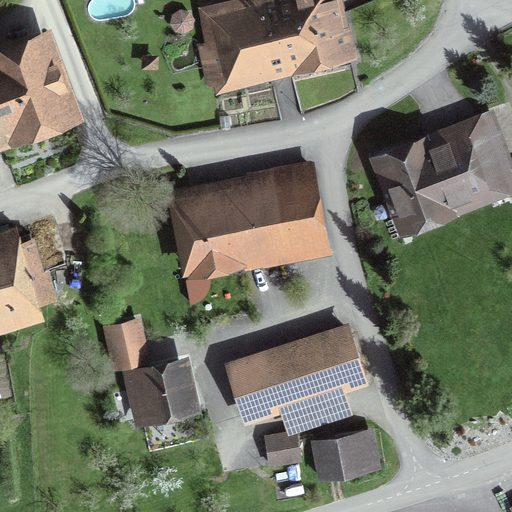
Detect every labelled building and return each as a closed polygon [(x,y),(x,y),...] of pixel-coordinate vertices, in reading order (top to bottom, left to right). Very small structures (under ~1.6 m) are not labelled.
[(267,29),(260,0),(206,12),(222,79),(351,49),(343,12),(267,29)] [(260,0),(267,29),(343,12),(339,0),(260,0)] [(0,131),(72,106),(49,39),(0,56),(0,131)] [(493,119),(387,161),(410,217),(506,180),(511,191),(511,190),(511,165),(511,166),(493,119)] [(175,195),(192,286),(334,259),(317,168),(175,195)] [(0,343),(49,328),(21,236),(0,242),(0,343)] [(107,334),(118,377),(153,368),(142,325),(107,334)] [(232,370),(253,433),(375,392),(354,329),(232,370)] [(129,380),(141,434),(203,420),(191,366),(129,380)] [(297,457),(294,433),(266,436),(270,461),(297,457)] [(319,448),(326,485),(385,475),(378,437),(319,448)]
